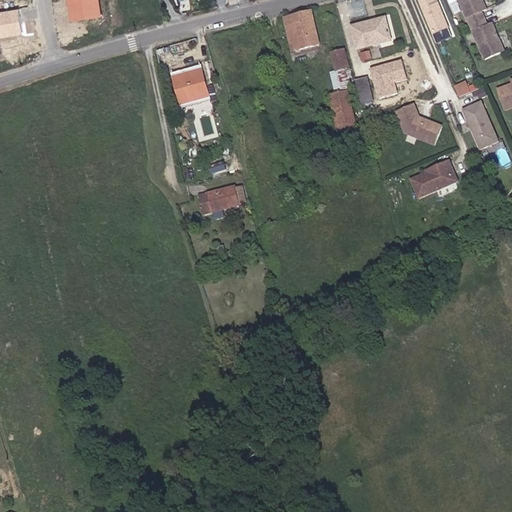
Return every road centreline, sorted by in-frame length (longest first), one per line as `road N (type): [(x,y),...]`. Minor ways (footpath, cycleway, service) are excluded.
road 1 (tertiary): [(58,62),(301,0)]
road 2 (unknown): [(399,0),(462,136),(465,164)]
